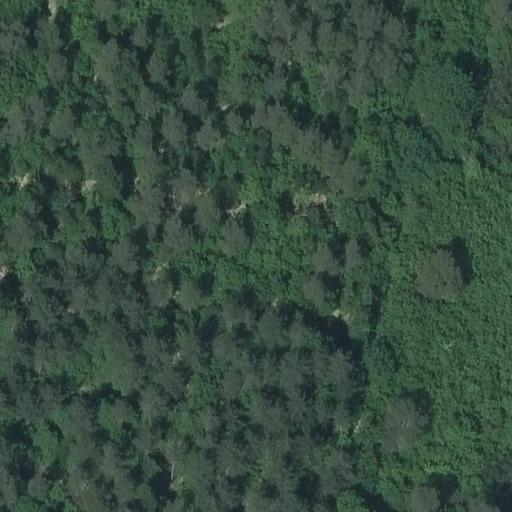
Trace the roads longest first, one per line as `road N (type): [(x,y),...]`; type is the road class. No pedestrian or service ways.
road 1 (track): [(440,0),(344,511)]
road 2 (track): [(338,0),(0,82)]
